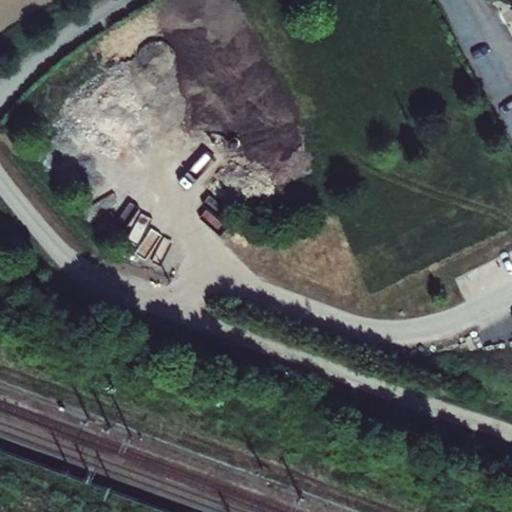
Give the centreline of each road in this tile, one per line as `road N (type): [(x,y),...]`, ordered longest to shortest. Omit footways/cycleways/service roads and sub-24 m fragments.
road 1 (unclassified): [(164,291),(192,310),(511,429)]
road 2 (unclassified): [(511,293),(412,333),(351,322),(210,273),(164,291)]
road 3 (unclassified): [(164,291),(73,260),(0,178)]
road 4 (unclassified): [(122,0),(62,38),(0,93)]
